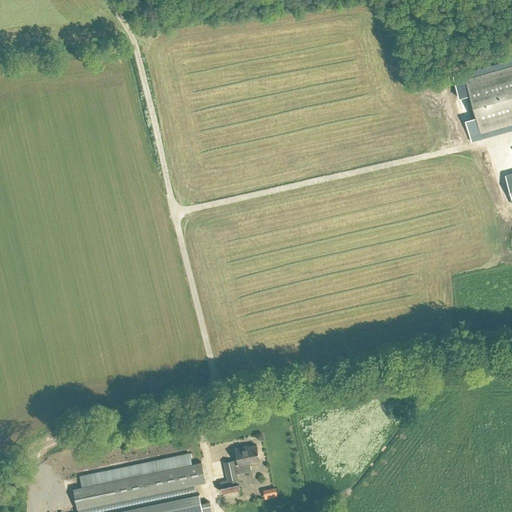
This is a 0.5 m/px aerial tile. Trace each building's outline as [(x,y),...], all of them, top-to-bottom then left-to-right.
[(470,94),(464,96),(464,98),(470,119),(474,118),(476,117),(480,133),(511,123),(511,65),(466,79),(470,94)] [(228,480),(220,481),(222,491),(237,488),(240,487),(237,473),(251,470),(249,462),(260,459),(257,444),(243,447),(243,446),(235,447),(239,463),(235,464),(234,460),(224,462),(228,480)] [(82,486),(73,488),(77,507),(206,481),(201,461),(192,463),(190,453),(80,476),(82,486)] [(265,498),(278,495),(276,486),(263,489),(265,498)] [(211,511),(210,501),(201,502),(199,493),(110,511),(211,511)]
